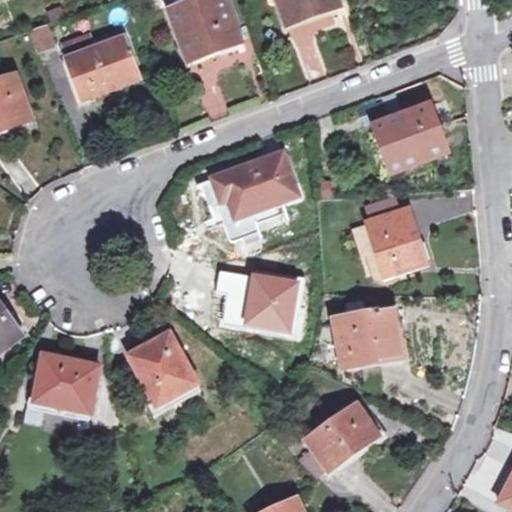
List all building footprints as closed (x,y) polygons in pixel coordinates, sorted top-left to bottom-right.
[(203,0),(172,12),(191,63),(240,44),(224,0),(203,0)] [(280,0),(289,26),(340,8),(336,0),(280,0)] [(38,56),(56,50),(48,25),(30,32),(38,56)] [(94,50),(89,36),(61,46),(66,59),(65,59),(82,103),(140,81),(124,39),(94,50)] [(0,85),(0,129),(29,119),(14,81),(0,85)] [(390,121),(427,107),(422,92),(384,106),(390,121)] [(445,154),(427,107),(390,121),(382,124),(393,151),(384,154),(392,175),(445,154)] [(374,127),(384,154),(393,151),(382,124),(374,127)] [(299,199),(289,173),(283,156),(202,185),(210,208),(218,206),(230,241),(236,242),(259,235),(256,226),(252,215),(299,199)] [(252,215),(256,226),(318,204),(304,168),(289,173),(299,199),(252,215)] [(373,223),(396,216),(391,199),(368,206),(373,223)] [(407,212),(396,216),(373,223),(369,224),(387,278),(408,271),(424,266),(407,212)] [(387,278),(369,224),(351,230),(360,260),(367,258),(374,282),(378,286),(381,288),(384,287),(411,278),(408,271),(387,278)] [(350,320),(367,317),(365,306),(349,309),(350,320)] [(0,354),(18,341),(0,317),(0,314),(3,313),(0,308),(0,354)] [(394,312),(367,317),(350,320),(337,322),(345,368),(402,359),(394,312)] [(130,359),(157,409),(198,386),(171,336),(130,359)] [(35,404),(91,415),(101,368),(45,357),(35,404)] [(198,386),(157,409),(161,416),(202,393),(198,386)] [(314,450),(330,473),(379,437),(357,408),(308,443),(314,450)] [(330,473),(314,450),(299,461),(319,481),(330,473)] [(511,511),(511,482),(500,506),(511,511)] [(302,511),(297,500),(273,511),(302,511)]
